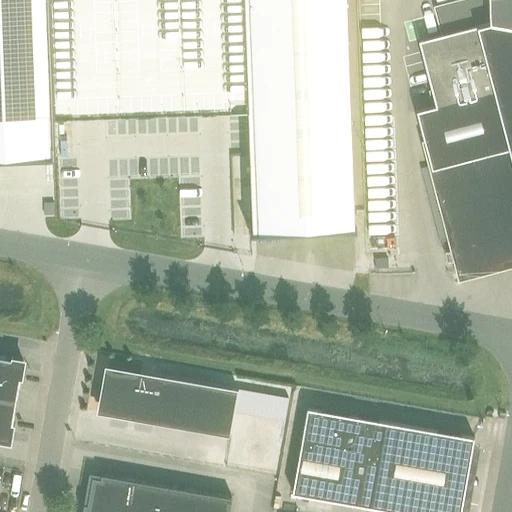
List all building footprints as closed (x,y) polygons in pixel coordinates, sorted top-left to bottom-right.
[(0,0),(0,159),(57,157),(55,116),(51,0),(0,0)] [(244,0),(51,0),(55,116),(248,109),(244,0)] [(345,0),(245,0),(254,233),(251,233),(252,234),(358,230),(358,229),(355,229),(345,0)] [(509,148),(511,159),(511,0),(458,0),(433,7),(440,34),(419,39),(436,105),(417,110),(432,168),(433,168),(509,148)] [(0,355),(0,438),(9,441),(12,424),(14,424),(15,423),(12,423),(20,378),(22,378),(23,377),(20,377),(23,360),(12,358),(13,356),(11,356),(11,358),(0,355)] [(132,418),(229,435),(238,388),(140,371),(140,373),(105,367),(98,409),(133,416),(132,418)] [(459,511),(473,436),(307,407),(292,492),(407,511),(459,511)] [(84,503),(82,511),(86,511),(229,511),(232,496),(101,473),(101,477),(93,476),(88,503),(84,503)]
